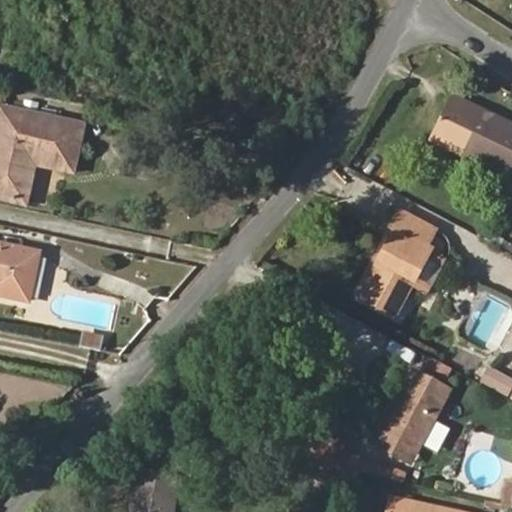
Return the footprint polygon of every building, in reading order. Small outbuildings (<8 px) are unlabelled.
[(511,125),(449,95),(428,139),(511,179),(511,125)] [(73,172),(83,124),(0,106),(0,198),(25,204),(34,164),(73,172)] [(426,292),(444,259),(430,252),(431,249),(426,246),(435,230),(399,210),(390,228),(395,231),(359,297),(395,316),(412,284),(426,292)] [(0,295),(28,302),(39,252),(0,243),(0,295)] [(471,334),(488,342),(506,304),(489,296),(471,334)] [(99,352),(102,336),(83,333),(80,348),(99,352)] [(451,370),(426,357),(421,365),(446,378),(451,370)] [(417,449),(448,391),(413,372),(395,405),(382,429),(377,426),(369,441),(398,457),(405,443),(417,449)] [(382,429),(395,405),(391,402),(377,426),(382,429)] [(344,453),(346,444),(310,436),(302,459),(354,471),(357,472),(359,463),(361,457),(344,453)] [(409,463),(417,449),(405,443),(398,457),(409,463)] [(328,487),(333,467),(303,460),(299,480),(328,487)] [(397,471),(359,463),(357,472),(404,482),(405,476),(397,471)] [(350,492),(354,471),(333,467),(328,487),(350,492)] [(171,511),(178,476),(136,468),(127,511),(171,511)] [(511,505),(511,480),(506,479),(502,503),(511,505)] [(448,511),(391,499),(388,511),(448,511)]
